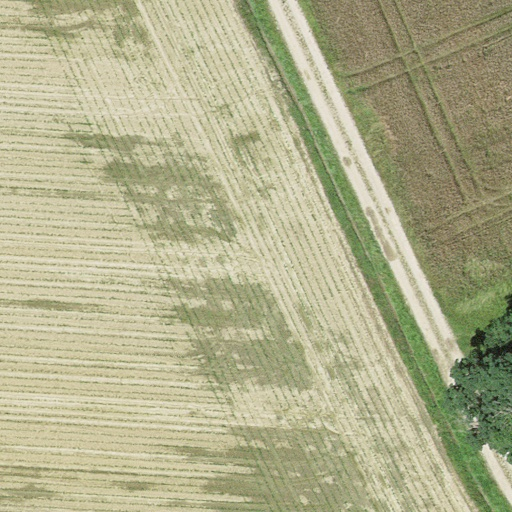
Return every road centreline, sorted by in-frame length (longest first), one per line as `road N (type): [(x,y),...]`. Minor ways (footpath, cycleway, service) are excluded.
road 1 (track): [(511,469),(442,348),(281,0)]
road 2 (track): [(442,348),(472,282),(511,249)]
